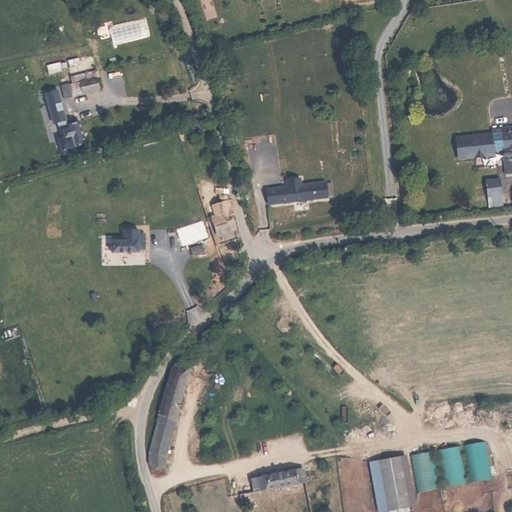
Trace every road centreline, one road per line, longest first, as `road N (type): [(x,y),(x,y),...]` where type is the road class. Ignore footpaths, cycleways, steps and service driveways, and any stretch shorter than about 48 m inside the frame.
road 1 (unclassified): [(256,263),(157,369),(140,433),(156,511)]
road 2 (unclassified): [(176,0),(256,263)]
road 3 (unclassified): [(511,219),(280,248),(256,263)]
road 4 (track): [(143,405),(0,440)]
